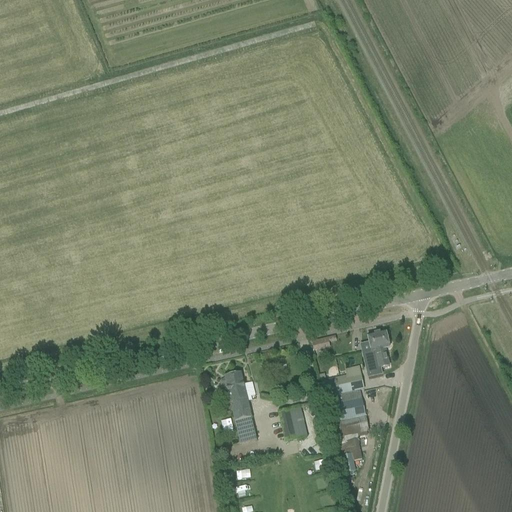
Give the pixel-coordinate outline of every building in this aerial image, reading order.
[(363,347),(364,353),(371,352),(375,371),(389,367),(385,350),(389,349),(386,333),(367,337),(369,346),(363,347)] [(328,348),(326,344),(325,340),(312,343),(314,352),(328,348)] [(345,371),(346,377),(326,382),(325,375),(319,377),(321,388),(325,387),(338,442),(367,436),(367,432),(369,432),(364,411),(360,391),(368,390),(363,367),(345,371)] [(240,446),(256,441),(241,374),(224,378),(225,379),(220,382),(222,392),(228,392),(240,446)] [(390,408),(393,390),(378,388),(375,405),(390,408)] [(301,408),(278,414),(285,444),(308,439),(301,408)] [(359,440),(349,442),(339,445),(343,465),(362,461),(359,448),(358,443),(358,442),(359,441),(359,440)] [(314,463),(316,473),(326,470),(323,461),(314,463)] [(327,479),(317,480),(317,489),(328,489),(327,479)] [(250,490),(238,491),(239,499),(251,497),(250,490)] [(319,497),(320,506),(333,505),(333,497),(319,497)]
